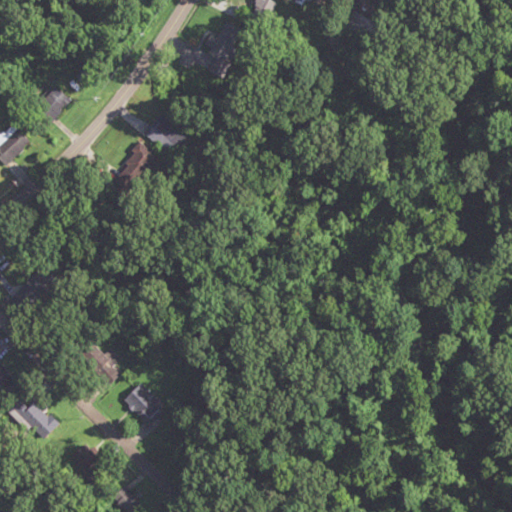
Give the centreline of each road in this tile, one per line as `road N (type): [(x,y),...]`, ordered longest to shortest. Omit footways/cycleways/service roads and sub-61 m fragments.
road 1 (residential): [(0,220),(118,105),(189,0)]
road 2 (residential): [(176,492),(0,319)]
